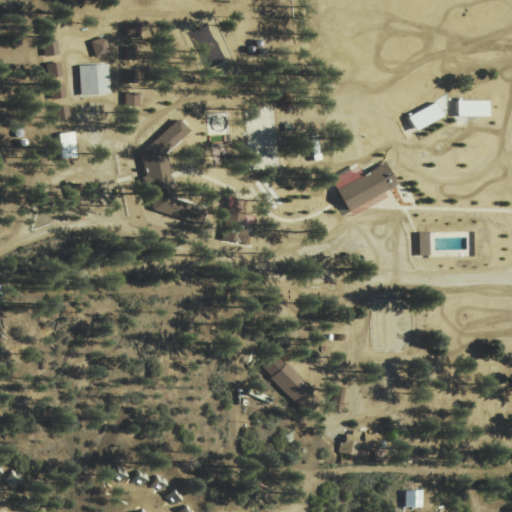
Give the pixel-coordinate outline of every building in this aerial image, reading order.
[(40,22),(50,21),(51,32),(41,33),(40,22)] [(123,23),(136,24),(136,36),(122,35),(123,23)] [(86,43),(102,37),(108,53),(92,59),(86,43)] [(41,42),(56,42),(56,54),(42,54),(41,42)] [(136,58),(136,45),(123,44),(123,58),(136,58)] [(44,62),(58,61),(60,75),(46,76),(44,62)] [(78,94),(106,93),(105,62),(77,63),(78,94)] [(123,81),(135,81),(135,67),(123,68),(123,81)] [(47,85),(62,83),(63,96),(48,98),(47,85)] [(136,104),(136,90),(123,91),(123,105),(136,104)] [(486,98),(455,99),(456,115),(487,114),(486,98)] [(406,115),(414,129),(441,114),(433,100),(406,115)] [(51,106),(66,104),(68,117),(53,120),(51,106)] [(172,120),(185,132),(158,153),(158,160),(165,160),(167,183),(160,184),(161,196),(187,208),(189,204),(200,209),(191,225),(149,208),(138,152),(172,120)] [(59,157),(73,156),(72,131),(57,131),(59,157)] [(332,190),(378,167),(388,187),(343,210),(332,190)] [(69,197),(81,194),(79,181),(66,184),(69,197)] [(219,238),(249,243),(251,233),(238,231),(242,209),(224,205),(219,238)] [(265,378),(282,362),(310,393),(294,408),(265,378)] [(340,410),(341,396),(330,395),(329,409),(340,410)] [(356,452),(356,447),(375,449),(377,432),(344,428),(343,440),(338,440),(337,451),(356,452)] [(253,498),(270,498),(270,485),(253,484),(253,498)] [(400,508),(399,491),(416,490),(416,508),(400,508)]
